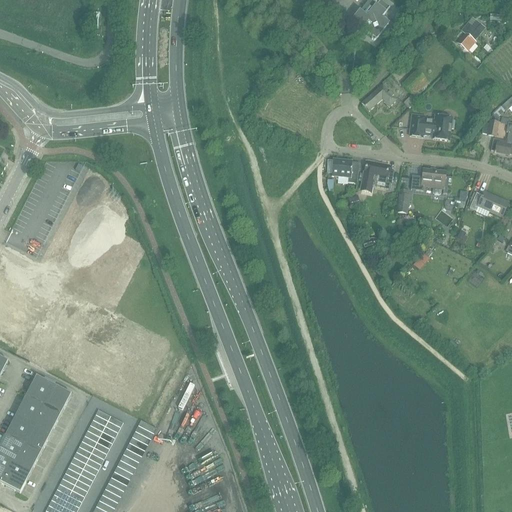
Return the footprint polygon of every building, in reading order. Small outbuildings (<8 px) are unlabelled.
[(371,40),(374,42),(376,40),(376,41),(388,25),(387,25),(387,21),(384,19),(381,20),(385,14),(389,17),(394,11),(380,1),(375,7),(369,2),(360,14),(359,14),(353,22),(352,25),(355,27),(357,25),(362,29),(362,28),(368,33),(368,34),(372,38),(371,40)] [(464,50),(467,52),(475,43),(472,41),(476,36),(478,37),(485,29),(476,22),(471,28),(469,27),(467,26),(462,33),(465,35),(457,45),(464,50)] [(404,105),(409,109),(417,100),(414,97),(427,83),(416,72),(402,86),(412,96),(404,105)] [(335,82),(331,87),(335,90),(339,86),(335,82)] [(382,86),(369,98),(361,104),(369,113),(382,101),(389,108),(396,101),(382,86)] [(511,97),(501,108),(506,112),(511,106),(511,97)] [(491,118),(488,136),(496,138),(500,119),(506,112),(501,108),(491,118)] [(424,122),(425,120),(425,118),(412,117),(409,137),(422,139),(423,136),(437,138),(437,141),(449,143),(451,130),(453,130),(454,122),(452,122),(452,120),(435,118),(434,124),(424,122)] [(506,134),(509,134),(506,146),(499,144),(499,142),(493,140),(491,152),(494,153),(494,154),(496,154),(496,153),(511,156),(511,124),(508,124),(506,134)] [(348,179),(348,184),(357,185),(359,164),(352,163),(333,161),(331,178),(348,179)] [(389,167),(366,163),(364,173),(365,173),(361,192),(367,193),(370,190),(372,182),(392,185),(394,172),(388,171),(389,167)] [(412,179),(410,191),(423,192),(421,192),(422,188),(434,189),(433,194),(435,196),(439,196),(441,195),(442,190),(445,190),(444,194),(443,194),(443,195),(447,195),(448,185),(450,185),(451,179),(445,179),(446,174),(423,171),(422,178),(413,177),(412,177),(412,179)] [(487,218),(490,213),(502,219),(508,204),(495,198),(495,199),(484,194),(482,197),(476,194),(469,210),(487,218)] [(397,214),(407,215),(409,198),(399,196),(397,214)] [(79,371),(145,401),(175,334),(117,308),(120,303),(99,294),(95,304),(69,292),(61,310),(55,308),(38,345),(43,348),(38,358),(55,366),(60,357),(81,366),(79,371)] [(71,396),(36,378),(0,447),(0,484),(20,494),(71,396)] [(96,417),(108,423),(111,418),(98,411),(96,417)] [(105,428),(108,423),(96,417),(93,422),(105,428)] [(123,424),(111,418),(108,423),(120,429),(123,424)] [(102,434),(105,428),(93,422),(90,427),(102,434)] [(138,428),(154,436),(157,430),(141,422),(138,428)] [(118,435),(120,429),(108,423),(105,428),(118,435)] [(100,439),(102,434),(90,427),(87,433),(100,439)] [(115,440),(118,435),(105,428),(102,434),(115,440)] [(151,442),(154,436),(138,428),(135,434),(151,442)] [(97,444),(100,439),(87,433),(85,438),(97,444)] [(112,445),(115,440),(102,434),(100,439),(112,445)] [(148,448),(151,442),(135,434),(132,439),(148,448)] [(94,450),(97,444),(85,438),(82,443),(94,450)] [(109,451),(112,445),(100,439),(97,444),(109,451)] [(129,445),(145,453),(148,448),(132,439),(129,445)] [(79,449),(91,455),(94,450),(82,443),(79,449)] [(94,450),(107,456),(109,451),(97,444),(94,450)] [(145,453),(129,445),(126,451),(142,459),(145,453)] [(89,460),(91,455),(79,449),(76,454),(89,460)] [(104,461),(107,456),(94,450),(91,455),(104,461)] [(139,465),(142,459),(126,451),(123,457),(139,465)] [(86,466),(89,460),(76,454),(73,459),(86,466)] [(101,467),(104,461),(91,455),(89,460),(101,467)] [(136,471),(139,465),(123,457),(120,462),(136,471)] [(83,471),(86,466),(73,459),(71,464),(83,471)] [(98,472),(101,467),(89,460),(86,466),(98,472)] [(117,468),(133,477),(136,471),(120,462),(117,468)] [(68,470),(80,476),(83,471),(71,464),(68,470)] [(96,477),(98,472),(86,466),(83,471),(96,477)] [(130,482),(133,477),(117,468),(114,474),(130,482)] [(78,482),(80,476),(68,470),(65,475),(78,482)] [(93,483),(96,477),(83,471),(80,476),(93,483)] [(127,488),(130,482),(114,474),(111,480),(127,488)] [(62,480),(75,487),(78,482),(65,475),(62,480)] [(90,488),(93,483),(80,476),(78,482),(90,488)] [(60,486),(72,492),(75,487),(62,480),(60,486)] [(108,486),(124,494),(127,488),(111,480),(108,486)] [(87,493),(90,488),(78,482),(75,487),(87,493)] [(69,498),(72,492),(60,486),(57,491),(69,498)] [(121,500),(124,494),(108,486),(105,491),(121,500)] [(84,499),(87,493),(75,487),(72,492),(84,499)] [(67,503),(69,498),(57,491),(54,496),(67,503)] [(102,497),(118,505),(121,500),(105,491),(102,497)] [(82,504),(84,499),(72,492),(69,498),(82,504)] [(64,508),(67,503),(54,496),(51,502),(64,508)] [(115,511),(118,505),(102,497),(99,503),(115,511)] [(79,509),(82,504),(69,498),(67,503),(79,509)] [(57,511),(61,511),(64,508),(51,502),(49,507),(57,511)] [(64,508),(71,511),(77,511),(79,509),(67,503),(64,508)] [(102,511),(114,511),(115,511),(99,503),(96,509),(102,511)]
